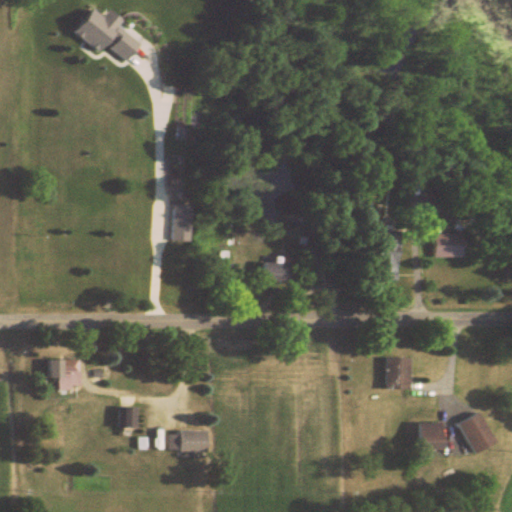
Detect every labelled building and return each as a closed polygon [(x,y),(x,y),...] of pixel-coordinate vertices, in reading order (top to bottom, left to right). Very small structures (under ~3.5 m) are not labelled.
[(108,174),(86,174),(86,181),(68,180),(67,200),(117,201),(118,182),(108,181),(108,174)] [(194,203),(173,203),(173,241),(194,241),(194,203)] [(262,284),(294,284),(294,263),(262,263),(262,284)] [(412,389),(412,356),(386,356),(386,389),(412,389)] [(47,381),(79,381),(79,358),(47,358),(47,381)] [(483,412),(460,422),(475,454),(498,444),(483,412)] [(446,422),(420,422),(420,449),(446,449),(446,422)] [(167,451),(207,451),(207,429),(167,429),(167,451)]
